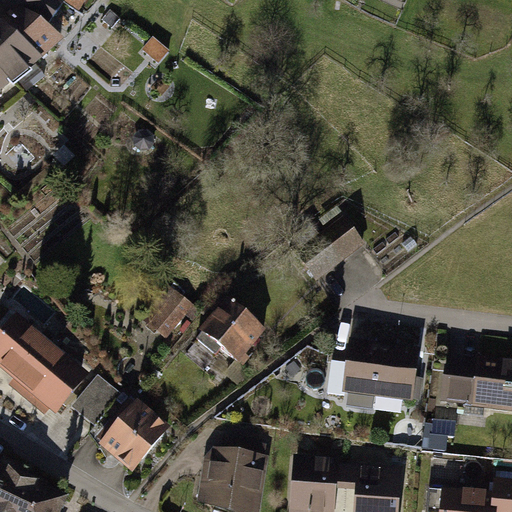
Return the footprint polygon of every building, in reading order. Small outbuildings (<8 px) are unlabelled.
[(65,4),(59,0),(6,0),(5,3),(21,14),(5,30),(40,60),(60,40),(46,29),(65,4)] [(70,0),(83,9),(88,0),(70,0)] [(0,25),(0,92),(40,60),(5,30),(0,25)] [(155,40),(145,52),(161,65),(171,54),(155,40)] [(364,245),(345,221),(323,238),(341,262),(364,245)] [(341,262),(323,238),(300,256),(319,280),(341,262)] [(170,288),(145,319),(168,338),(186,315),(194,321),(201,312),(170,288)] [(204,334),(240,362),(265,331),(229,303),(204,334)] [(83,376),(22,324),(0,349),(0,362),(20,380),(14,386),(26,396),(32,389),(56,409),(83,376)] [(334,362),(330,394),(346,396),(347,390),(351,391),(349,408),(375,411),(377,395),(413,400),(420,353),(396,349),(397,341),(383,339),(381,347),(353,344),(350,364),(334,362)] [(511,363),(480,360),(478,375),(447,372),(444,401),(467,403),(466,415),(485,417),(486,406),(511,408),(511,363)] [(110,394),(97,383),(76,407),(90,419),(110,394)] [(138,406),(105,446),(135,471),(169,431),(138,406)] [(449,438),(433,436),(432,450),(448,451),(449,438)] [(256,511),(267,448),(230,442),(227,456),(217,454),(215,463),(210,462),(208,478),(213,479),(210,501),(220,506),(217,511),(256,511)] [(300,462),(296,511),(346,511),(349,468),(335,467),(335,465),(300,462)] [(346,511),(396,511),(398,474),(363,472),(364,469),(349,468),(346,511)] [(0,511),(10,511),(25,481),(0,469),(0,511)] [(60,511),(66,500),(25,481),(10,511),(60,511)] [(438,511),(511,511),(511,484),(498,483),(497,497),(447,493),(447,491),(430,489),(428,511),(438,511)]
